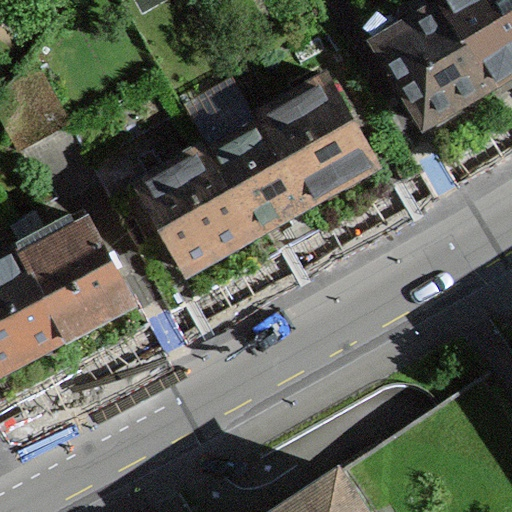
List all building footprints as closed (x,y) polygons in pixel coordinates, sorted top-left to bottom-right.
[(369,20),(379,38),(376,40),(425,121),(435,115),(489,83),(440,1),(413,17),(402,0),(369,20)] [(511,0),(439,0),(440,1),(489,83),(500,76),(511,69),(511,0)] [(0,115),(18,149),(69,121),(33,54),(25,64),(0,95),(0,115)] [(315,196),(330,196),(338,183),(357,172),(375,162),(325,73),(287,95),(290,101),(260,118),(261,119),(307,200),(315,196)] [(307,200),(261,119),(208,149),(206,150),(252,231),(262,226),(307,200)] [(206,150),(178,166),(175,160),(137,181),(186,269),(200,261),(222,248),(237,249),(245,236),(252,231),(206,150)] [(71,331),(86,332),(94,318),(112,309),(131,299),(88,218),(21,254),(64,335),(71,331)] [(0,368),(23,356),(34,351),(49,351),(57,338),(64,335),(21,254),(0,265),(0,368)] [(365,511),(337,469),(272,511),(365,511)]
